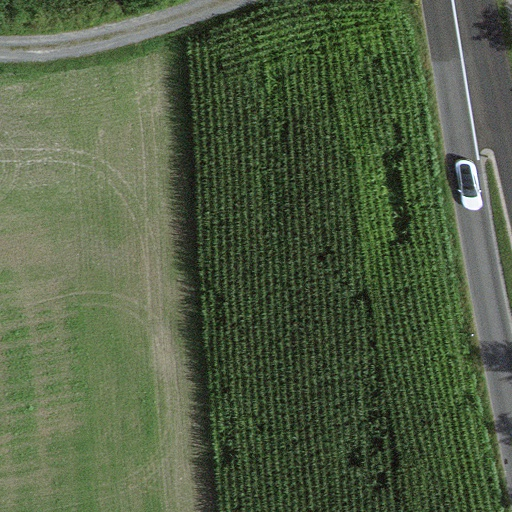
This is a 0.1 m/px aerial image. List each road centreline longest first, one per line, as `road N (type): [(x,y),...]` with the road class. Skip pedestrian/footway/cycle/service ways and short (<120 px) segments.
road 1 (secondary): [(453,0),(511,285)]
road 2 (track): [(250,0),(151,36),(37,55),(0,47)]
